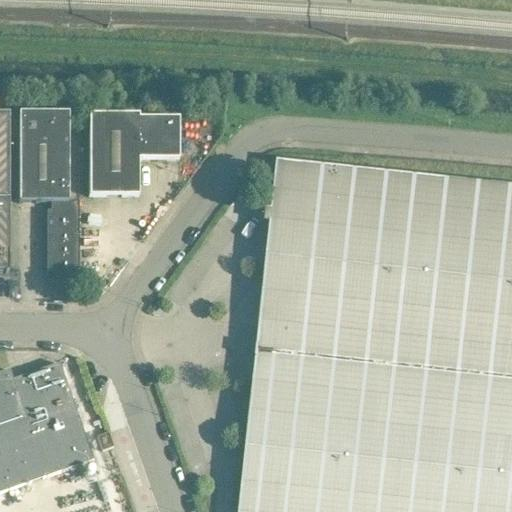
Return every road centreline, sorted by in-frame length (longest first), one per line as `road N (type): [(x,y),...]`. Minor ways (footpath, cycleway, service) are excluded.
road 1 (unclassified): [(105,329),(238,153),(259,138),(294,131),(511,150)]
road 2 (unclassified): [(172,511),(105,329)]
